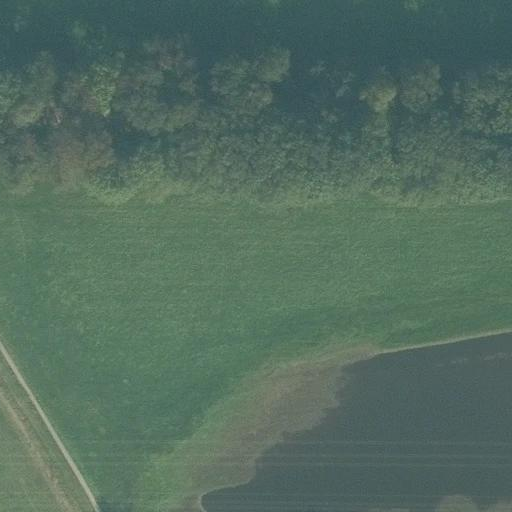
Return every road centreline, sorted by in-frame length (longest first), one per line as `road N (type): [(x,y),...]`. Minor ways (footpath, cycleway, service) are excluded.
road 1 (track): [(511,118),(0,116)]
road 2 (track): [(0,381),(79,511)]
